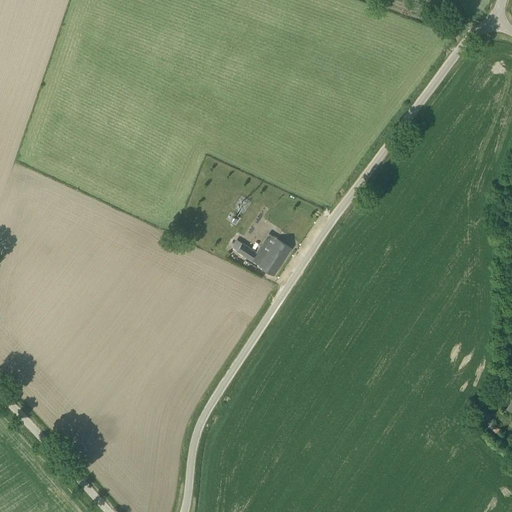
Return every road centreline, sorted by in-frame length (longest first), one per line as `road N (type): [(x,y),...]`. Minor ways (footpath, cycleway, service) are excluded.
road 1 (unclassified): [(183,511),(200,423),(327,226),(455,54),(491,21)]
road 2 (track): [(110,511),(0,390)]
